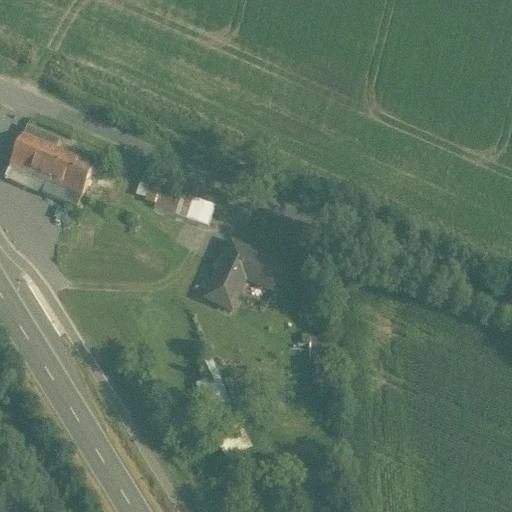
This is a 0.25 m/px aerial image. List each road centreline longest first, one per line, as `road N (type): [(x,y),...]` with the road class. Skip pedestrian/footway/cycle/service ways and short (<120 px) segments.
road 1 (unclassified): [(0,85),(511,312)]
road 2 (primary): [(140,511),(0,283)]
